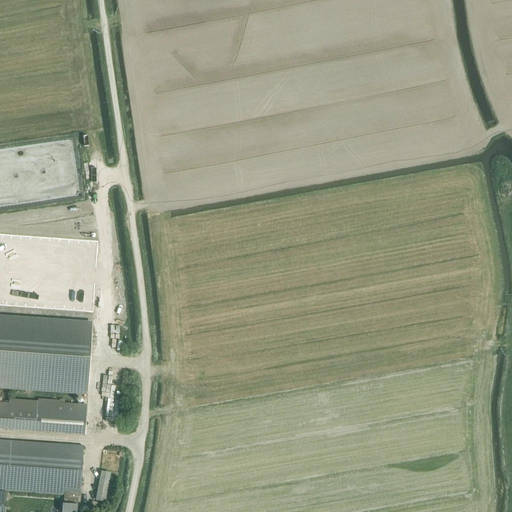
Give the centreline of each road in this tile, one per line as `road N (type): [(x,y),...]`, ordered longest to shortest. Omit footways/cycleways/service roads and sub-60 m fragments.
road 1 (track): [(146,362),(100,0)]
road 2 (unclassified): [(128,511),(146,362)]
